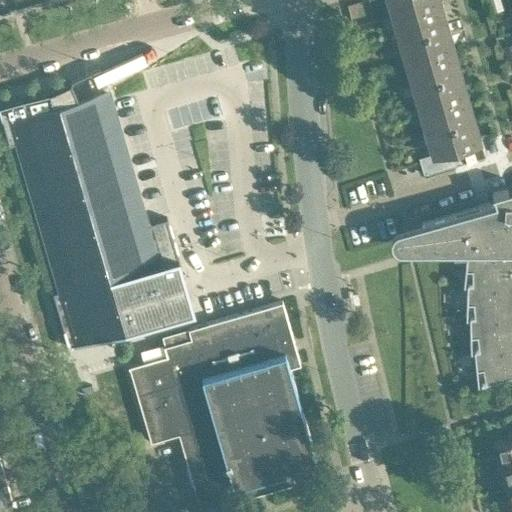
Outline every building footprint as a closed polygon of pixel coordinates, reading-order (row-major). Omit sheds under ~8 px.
[(434,0),(387,0),(389,7),(394,23),(403,53),(407,69),(432,153),(419,156),(424,173),(454,164),(453,161),(485,152),(481,137),(475,138),(434,0)] [(54,87),(0,103),(0,110),(9,142),(9,143),(17,141),(31,188),(33,196),(60,289),(53,291),(53,292),(61,320),(63,328),(64,329),(63,329),(69,347),(71,346),(68,335),(79,332),(184,301),(184,300),(178,278),(184,277),(181,265),(167,217),(148,223),(109,91),(109,90),(79,98),(73,83),(72,83),(71,80),(71,79),(65,82),(54,87)] [(511,186),(492,192),(492,193),(494,193),(496,200),(398,228),(396,229),(394,230),(393,232),(392,234),(391,236),(391,238),(391,240),(392,242),(393,244),(394,245),(396,247),(398,248),(399,248),(402,248),(467,249),(465,266),(472,266),(472,280),(467,280),(467,300),(473,299),(474,313),(469,313),(470,333),(477,332),(479,346),(474,347),(476,366),(483,365),(486,378),(481,379),(481,381),(511,372),(511,186)] [(317,459),(292,374),(290,366),(301,363),(282,300),(188,327),(191,337),(165,345),(165,344),(164,345),(166,354),(128,365),(129,367),(130,366),(151,440),(179,432),(201,509),(295,481),(291,467),(317,459)] [(511,428),(508,430),(510,437),(494,441),(501,465),(511,462),(511,428)] [(511,462),(501,465),(501,466),(498,467),(497,470),(499,476),(501,479),(505,478),(508,488),(511,486),(511,462)] [(5,473),(0,474),(0,511),(10,511),(6,499),(12,498),(5,473)]
